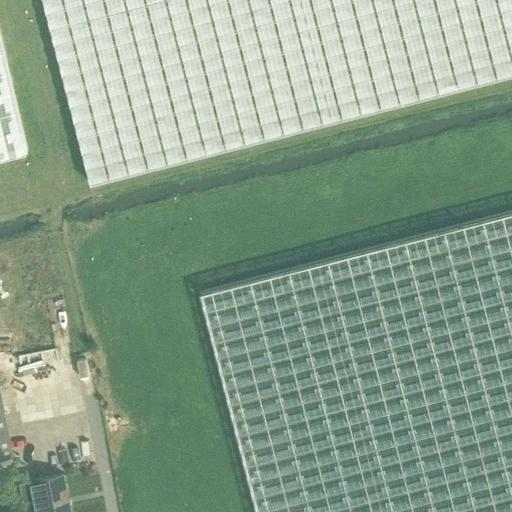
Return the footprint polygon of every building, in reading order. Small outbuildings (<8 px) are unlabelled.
[(0,0),(0,156),(36,147),(0,0)] [(511,0),(43,0),(90,182),(511,72),(511,0)] [(511,511),(511,209),(200,291),(257,511),(511,511)] [(0,456),(9,455),(2,419),(0,419),(0,456)] [(40,511),(70,511),(62,473),(33,479),(40,511)]
